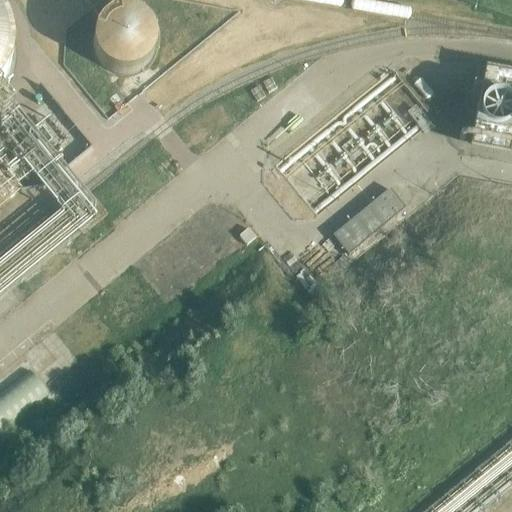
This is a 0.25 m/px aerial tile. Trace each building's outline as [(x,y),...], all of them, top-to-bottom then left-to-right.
[(152,57),(152,52),(152,46),(150,41),(148,36),(145,32),(139,28),(135,26),(127,24),(120,24),(115,26),(110,28),(106,31),(102,36),(99,40),(98,46),(97,51),(97,57),(99,62),(101,67),(105,71),(109,74),(113,77),(119,79),(124,79),(130,79),(135,78),(141,74),(144,71),(148,67),(151,62),(152,57)] [(9,73),(10,61),(9,50),(6,39),(1,29),(0,27),(0,94),(5,86),(9,73)] [(511,78),(477,72),(475,82),(481,83),(469,145),(511,152),(511,78)] [(332,239),(348,258),(406,211),(389,192),(332,239)] [(65,236),(10,257),(0,265),(0,309),(12,305),(20,298),(18,291),(71,243),(68,244),(95,218),(77,225),(70,217),(61,225),(65,236)] [(32,369),(0,395),(0,425),(5,431),(51,393),(32,369)]
